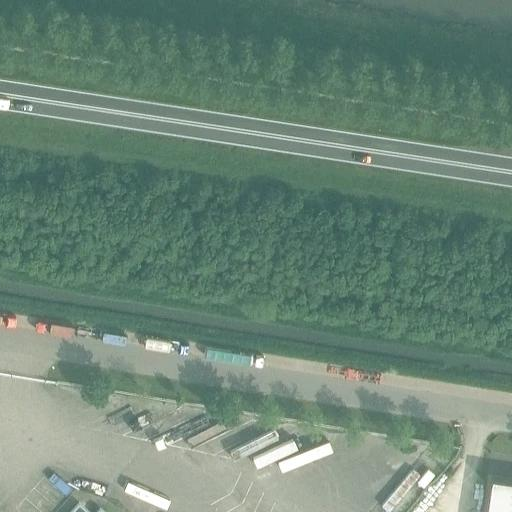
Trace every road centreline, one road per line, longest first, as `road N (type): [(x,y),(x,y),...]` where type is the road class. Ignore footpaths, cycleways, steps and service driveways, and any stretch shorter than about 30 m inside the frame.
road 1 (unclassified): [(511,421),(0,338)]
road 2 (trunk): [(511,175),(0,99)]
